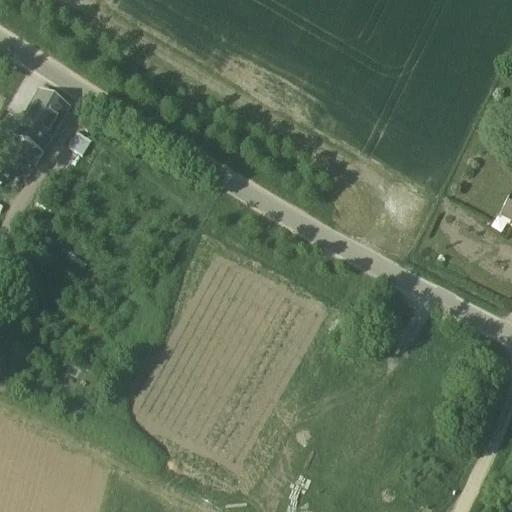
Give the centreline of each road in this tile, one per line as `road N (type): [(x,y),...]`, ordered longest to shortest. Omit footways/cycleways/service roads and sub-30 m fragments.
road 1 (unclassified): [(511,339),(316,236),(0,40)]
road 2 (track): [(511,397),(460,511)]
